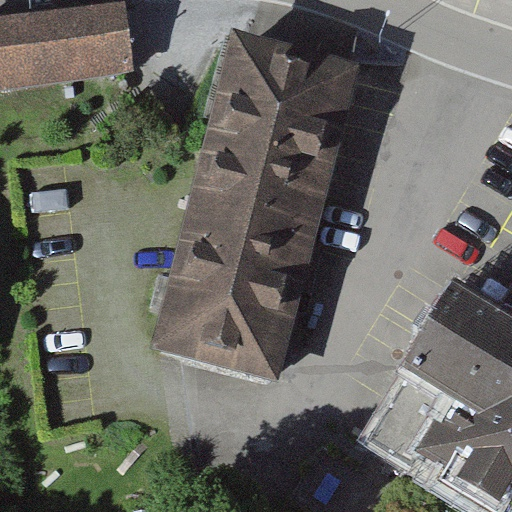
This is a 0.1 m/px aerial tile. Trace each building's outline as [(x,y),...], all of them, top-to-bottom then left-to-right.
[(122,12),(0,27),(0,93),(130,76),(122,12)] [(358,78),(236,46),(202,178),(155,358),(278,390),(314,249),(358,78)] [(148,94),(98,131),(125,169),(175,132),(161,113),(148,94)] [(452,297),(366,443),(484,511),(511,511),(511,311),(503,326),(452,297)] [(395,511),(403,499),(325,452),(289,511),(395,511)]
